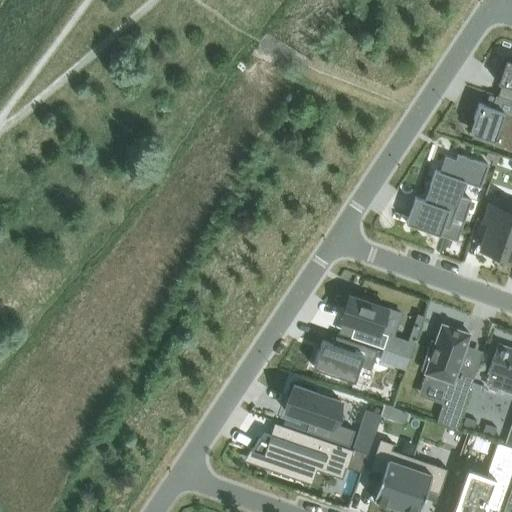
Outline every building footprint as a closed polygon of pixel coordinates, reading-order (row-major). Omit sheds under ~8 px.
[(511,59),(507,58),(498,82),(511,87),(511,59)] [(471,127),(471,128),(471,129),(472,130),(472,131),(473,132),(474,133),(475,134),(474,136),(472,135),(472,137),(511,150),(511,99),(496,94),(496,96),(492,107),(486,104),(479,102),(474,118),(472,123),(472,124),(471,125),(471,127)] [(487,151),(486,157),(493,159),(492,163),(496,164),(499,155),(487,151)] [(416,196),(406,222),(440,234),(443,225),(450,227),(455,212),(466,216),(472,200),(460,196),(466,181),(481,186),(489,164),(458,153),(457,158),(446,155),(440,171),(435,169),(425,199),(416,196)] [(490,223),(481,248),(498,254),(511,214),(511,200),(494,194),(484,221),(490,223)] [(511,214),(498,254),(511,258),(511,214)] [(349,294),(341,319),(355,324),(351,336),(384,348),(388,334),(380,331),(388,308),(380,305),(375,303),(376,301),(377,299),(363,295),(363,296),(362,299),(359,298),(349,294)] [(470,333),(442,323),(436,341),(432,339),(422,369),(426,370),(426,372),(429,373),(427,378),(449,386),(437,421),(456,427),(476,371),(459,365),(470,333)] [(322,339),(313,366),(355,380),(361,364),(372,368),(378,349),(350,339),(337,335),(334,343),(322,339)] [(407,340),(402,354),(410,357),(411,357),(415,343),(407,340)] [(490,372),(486,383),(501,388),(505,377),(511,379),(511,347),(498,343),(489,371),(490,372)] [(387,349),(383,360),(406,368),(410,357),(402,354),(387,349)] [(334,422),(341,401),(331,397),(332,393),(317,388),(316,392),(294,384),(285,410),(310,419),(307,430),(350,445),(355,429),(334,422)] [(385,404),(381,415),(406,423),(410,412),(385,404)] [(477,420),(466,417),(463,425),(474,428),(477,420)] [(252,448),(251,450),(256,452),(253,462),(257,464),(293,477),(293,476),(298,478),(303,464),(304,464),(305,460),(329,468),(328,470),(329,470),(328,472),(337,475),(337,476),(342,478),(346,466),(348,467),(354,449),(275,422),(271,433),(268,441),(259,438),(252,448)] [(497,427),(486,423),(483,431),(494,435),(497,427)] [(359,427),(353,446),(368,452),(374,432),(359,427)] [(380,438),(370,469),(382,473),(379,481),(373,498),(396,506),(413,456),(392,449),(394,443),(380,438)] [(468,468),(452,511),(484,511),(487,505),(498,508),(511,469),(511,447),(498,442),(487,474),(468,468)] [(413,456),(396,506),(412,511),(418,511),(424,497),(427,489),(439,493),(448,468),(413,456)]
